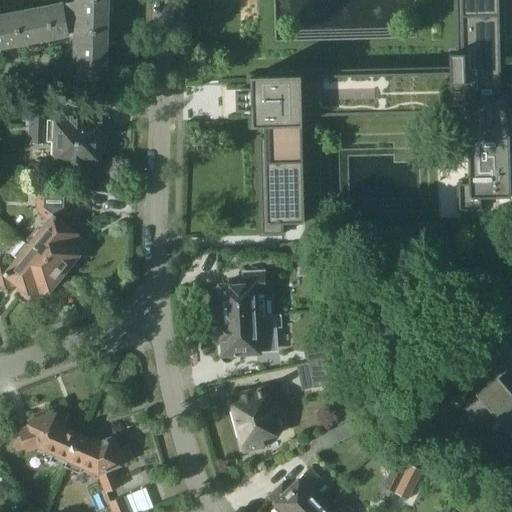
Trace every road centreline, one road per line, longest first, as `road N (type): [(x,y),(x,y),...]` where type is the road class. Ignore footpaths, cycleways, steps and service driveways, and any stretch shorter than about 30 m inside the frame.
road 1 (residential): [(159,318),(169,0)]
road 2 (residential): [(210,511),(181,433),(159,318)]
road 3 (residential): [(0,370),(119,324),(159,318)]
